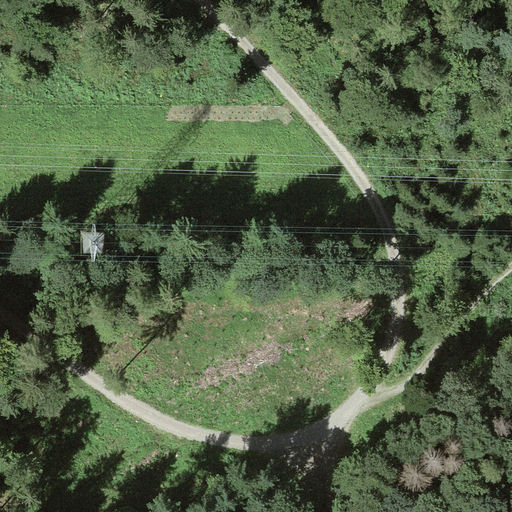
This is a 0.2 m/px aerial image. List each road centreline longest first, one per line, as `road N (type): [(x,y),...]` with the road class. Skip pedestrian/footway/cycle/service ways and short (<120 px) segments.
road 1 (track): [(331,511),(309,452),(372,396),(401,297),(395,247),(353,164),(201,0)]
road 2 (track): [(309,452),(222,444),(70,371),(0,317)]
